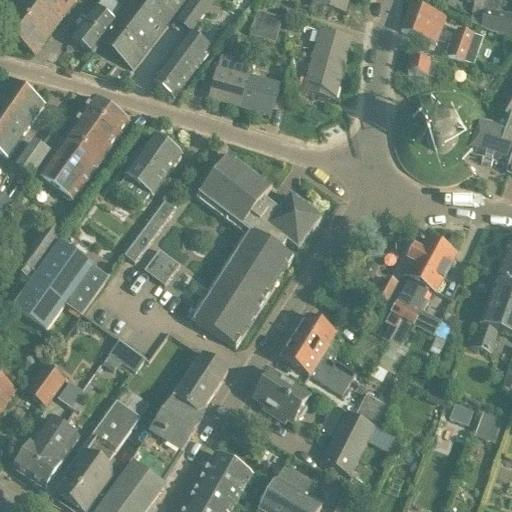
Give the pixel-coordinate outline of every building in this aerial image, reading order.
[(16,0),(0,21),(0,28),(34,54),(75,0),(16,0)] [(125,15),(124,14),(106,0),(103,0),(71,40),(92,56),(100,46),(125,15)] [(129,0),(129,2),(132,4),(133,3),(164,28),(185,0),(129,0)] [(189,31),(210,2),(207,0),(190,0),(175,21),(189,31)] [(314,0),(313,6),(344,14),(347,0),(314,0)] [(484,14),(486,0),(475,0),(473,12),(484,14)] [(486,0),(484,14),(495,16),(496,14),(498,0),(486,0)] [(132,4),(132,5),(124,14),(125,15),(100,46),(131,71),(164,28),(133,3),(132,4)] [(435,46),(446,19),(411,6),(401,33),(435,46)] [(481,30),(484,14),(473,12),(470,25),(481,30)] [(275,44),(280,27),(282,20),(256,13),(250,38),(275,44)] [(492,35),(495,16),(484,14),(481,30),(492,35)] [(511,44),(511,17),(496,14),(495,16),(492,35),(506,42),(511,44)] [(464,64),(473,36),(473,35),(458,31),(449,60),(464,64)] [(342,72),(350,41),(319,33),(311,64),(342,72)] [(173,100),(209,51),(186,35),(151,84),(173,100)] [(217,70),(209,100),(240,109),(248,79),(251,67),(242,64),(223,59),(219,71),(217,70)] [(425,79),(428,63),(412,59),(408,76),(425,79)] [(334,103),(342,72),(311,64),(303,94),(334,103)] [(248,79),(240,109),(270,117),(278,87),(248,79)] [(0,153),(7,159),(44,106),(7,81),(0,91),(0,153)] [(395,136),(394,142),(395,148),(395,152),(396,156),(398,159),(400,163),(402,166),(404,169),(405,171),(407,172),(408,173),(410,174),(411,175),(412,177),(417,179),(421,182),(426,183),(431,185),(436,185),(441,186),(445,185),(449,185),(453,184),(457,183),(461,181),(464,180),(468,178),(471,175),(472,176),(473,177),(474,176),(448,153),(449,152),(451,151),(452,150),(453,148),(454,147),(455,146),(456,144),(456,143),(470,155),(483,123),(487,125),(485,121),(484,117),(482,114),(480,111),(477,108),(475,105),(472,102),(469,100),(465,98),(462,96),(458,94),(454,93),(451,92),(447,92),(442,92),(437,92),(433,92),(428,94),(424,95),(419,97),(415,99),(411,102),(410,101),(409,100),(408,101),(408,102),(435,125),(434,125),(432,126),(431,127),(430,128),(430,129),(429,130),(428,131),(427,132),(427,133),(426,134),(400,111),(399,113),(400,113),(401,114),(398,120),(396,125),(395,131),(395,136)] [(73,202),(128,125),(92,99),(38,178),(73,202)] [(511,177),(511,121),(505,119),(499,129),(511,134),(511,160),(508,170),(506,175),(511,177)] [(470,155),(478,158),(490,126),(487,125),(483,123),(470,155)] [(490,126),(478,158),(508,170),(511,160),(511,134),(499,129),(490,126)] [(141,206),(149,195),(152,197),(181,158),(152,137),(123,177),(127,179),(119,190),(141,206)] [(32,180),(49,154),(35,144),(17,170),(32,180)] [(279,214),(264,202),(272,191),(228,158),(200,196),(243,229),(251,236),(195,326),(233,350),(290,259),(281,253),(287,245),(298,253),(321,223),(291,199),(279,214)] [(135,266),(161,231),(175,212),(165,205),(124,258),(135,266)] [(46,224),(13,271),(30,284),(31,282),(46,263),(59,244),(60,244),(65,237),(46,224)] [(31,284),(13,309),(46,333),(65,305),(78,315),(82,317),(109,279),(61,245),(66,238),(65,237),(60,244),(59,244),(46,263),(31,282),(30,284),(31,284)] [(388,326),(398,332),(409,311),(408,310),(421,287),(441,250),(425,241),(406,278),(412,281),(388,326)] [(511,337),(511,241),(509,241),(480,327),(472,348),(490,354),(498,333),(511,337)] [(409,311),(398,332),(391,345),(398,349),(399,347),(402,348),(421,313),(423,314),(428,303),(424,301),(429,291),(436,294),(455,258),(441,250),(421,287),(408,310),(409,311)] [(164,288),(165,288),(180,268),(159,253),(144,273),(164,288)] [(387,303),(398,283),(389,278),(378,298),(387,303)] [(345,362),(351,352),(342,347),(340,346),(332,342),(336,334),(307,317),(298,332),(337,357),(345,362)] [(441,324),(434,338),(445,344),(452,329),(441,324)] [(350,384),(355,377),(345,371),(346,369),(334,362),(337,357),(298,332),(289,345),(350,384)] [(369,373),(383,351),(363,338),(349,360),(369,373)] [(136,377),(146,362),(119,343),(109,358),(111,359),(105,367),(114,373),(120,366),(136,377)] [(342,397),(350,384),(289,345),(280,360),(342,397)] [(147,511),(163,490),(159,487),(203,419),(201,417),(228,375),(201,358),(173,399),(172,400),(128,466),(133,469),(101,511),(147,511)] [(511,393),(511,361),(502,390),(511,393)] [(46,407),(62,385),(43,371),(27,394),(46,407)] [(272,373),(256,398),(273,409),(268,416),(285,426),(289,419),(294,422),(296,419),(299,420),(301,420),(307,411),(307,407),(304,406),(310,397),(272,373)] [(0,414),(16,392),(0,381),(0,414)] [(75,414),(70,411),(83,394),(70,384),(57,402),(69,410),(75,414)] [(83,394),(70,411),(75,414),(76,415),(93,390),(88,386),(83,394)] [(106,466),(150,406),(125,389),(76,458),(75,457),(72,461),(74,462),(67,471),(70,473),(54,496),(76,511),(89,511),(112,479),(111,470),(106,466)] [(382,394),(378,400),(386,405),(390,399),(382,394)] [(374,430),(385,407),(366,397),(355,418),(374,430)] [(500,448),(509,422),(483,413),(473,439),(500,448)] [(354,419),(345,415),(320,466),(349,481),(374,430),(355,418),(354,419)] [(48,420),(13,470),(28,481),(47,453),(62,430),(48,420)] [(397,423),(391,425),(394,434),(400,432),(397,423)] [(380,424),(377,431),(384,434),(387,427),(380,424)] [(47,453),(28,481),(43,491),(78,442),(65,432),(62,430),(47,453)] [(235,506),(252,477),(215,456),(198,486),(235,506)] [(284,468),(258,511),(319,511),(321,510),(303,499),(311,484),(293,473),(284,468)] [(232,511),(235,506),(198,486),(183,511),(232,511)]
